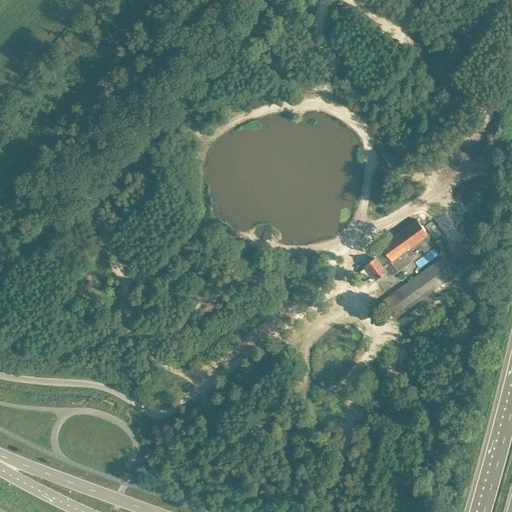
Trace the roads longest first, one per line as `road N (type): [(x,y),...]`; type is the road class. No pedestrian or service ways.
road 1 (residential): [(341,282),(170,414),(155,415),(86,382),(0,375)]
road 2 (tertiary): [(145,511),(0,459)]
